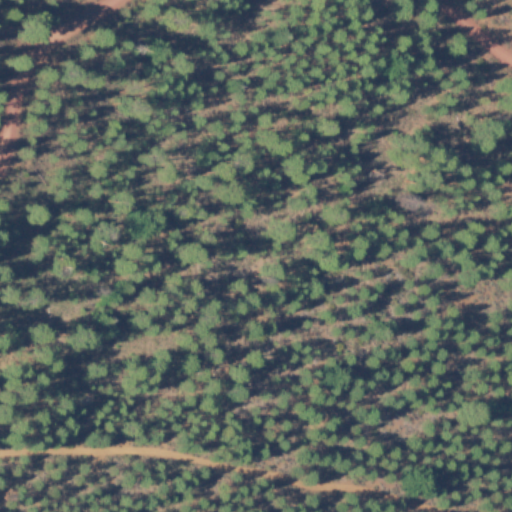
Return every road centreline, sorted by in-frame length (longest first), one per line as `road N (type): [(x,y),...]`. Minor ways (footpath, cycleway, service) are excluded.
road 1 (track): [(0,143),(23,74),(47,40),(109,0),(431,2),(511,58)]
road 2 (track): [(480,511),(56,431),(0,447)]
